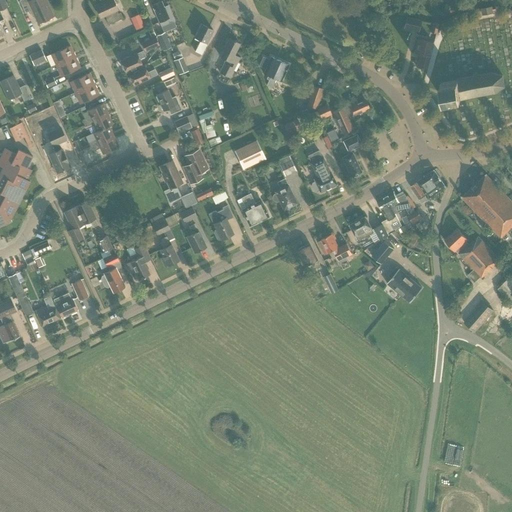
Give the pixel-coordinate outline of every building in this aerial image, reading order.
[(0,0),(0,10),(8,7),(5,0),(0,0)] [(21,0),(20,1),(25,13),(32,10),(38,24),(54,16),(46,0),(31,0),(29,2),(27,0),(21,0)] [(121,13),(119,14),(117,11),(118,10),(113,0),(108,0),(95,6),(101,18),(105,16),(107,19),(106,20),(109,25),(123,18),(121,13)] [(162,2),(152,6),(159,22),(161,27),(175,21),(173,16),(168,5),(164,7),(162,2)] [(492,7),(481,9),(482,16),(493,13),(492,7)] [(131,18),(137,31),(145,27),(139,15),(131,18)] [(407,17),(404,29),(419,32),(422,21),(407,17)] [(202,55),(207,43),(213,30),(201,24),(195,37),(201,40),(195,51),(202,55)] [(165,33),(157,36),(164,51),(171,47),(165,33)] [(155,37),(142,43),(145,51),(159,45),(155,37)] [(238,42),(235,40),(235,41),(229,38),(220,57),(226,59),(220,73),(230,78),(240,58),(234,55),(240,43),(238,42)] [(428,69),(431,55),(434,42),(418,38),(415,52),(420,53),(417,66),(428,69)] [(49,62),(54,60),(56,65),(75,57),(70,46),(51,55),(47,57),(49,62)] [(42,50),(30,56),(34,66),(46,60),(42,50)] [(146,56),(143,51),(137,54),(121,61),(126,73),(143,66),(140,59),(146,56)] [(172,53),(174,59),(180,57),(178,51),(172,53)] [(75,57),(56,65),(61,76),(80,68),(75,57)] [(272,88),(276,79),(281,81),(289,65),(271,57),(270,60),(263,57),(259,65),(266,68),(264,73),(268,75),(267,79),(269,80),(267,85),(272,88)] [(184,61),(184,62),(183,60),(175,63),(176,65),(175,65),(179,75),(188,71),(184,61)] [(155,69),(148,73),(145,66),(128,74),(134,86),(157,75),(155,69)] [(45,76),(56,73),(54,67),(44,70),(45,76)] [(159,74),(163,81),(175,75),(172,68),(159,74)] [(500,75),(501,71),(496,70),(495,73),(492,73),(457,78),(458,79),(441,82),(444,101),(461,98),(461,99),(496,93),(505,86),(503,76),(500,75)] [(94,84),(89,73),(70,82),(75,93),(94,84)] [(25,85),(19,88),(14,75),(0,81),(8,99),(21,94),(24,101),(31,98),(25,85)] [(45,81),(48,89),(57,85),(54,77),(45,81)] [(165,83),(167,87),(177,82),(175,78),(165,83)] [(251,79),(239,83),(242,90),(253,87),(251,79)] [(99,95),(94,84),(75,93),(80,104),(99,95)] [(314,86),(307,106),(316,109),(323,89),(314,86)] [(176,97),(172,99),(168,90),(156,95),(163,111),(168,109),(171,115),(182,110),(176,97)] [(365,100),(349,107),(350,109),(345,111),(343,107),(333,112),(343,134),(353,129),(348,118),(369,109),(365,100)] [(27,107),(30,114),(37,111),(34,103),(27,107)] [(108,114),(103,103),(87,111),(90,117),(82,120),(84,125),(108,114)] [(318,108),(321,116),(330,112),(327,104),(318,108)] [(58,110),(61,118),(74,112),(71,105),(58,110)] [(201,121),(215,116),(213,111),(199,116),(201,121)] [(317,111),(309,114),(311,120),(320,117),(317,111)] [(94,126),(97,131),(97,132),(109,126),(113,125),(108,114),(84,125),(87,129),(94,126)] [(192,114),(174,122),(179,134),(197,125),(192,114)] [(52,122),(54,128),(61,125),(59,120),(52,122)] [(217,136),(215,130),(214,131),(211,120),(205,121),(205,123),(201,124),(204,134),(206,133),(208,139),(217,136)] [(282,126),(286,134),(298,130),(294,121),(282,126)] [(21,123),(10,128),(16,141),(24,137),(29,148),(33,146),(32,145),(22,123),(21,123)] [(114,136),(109,126),(97,132),(97,131),(93,133),(96,139),(88,143),(90,147),(114,136)] [(62,149),(59,144),(67,140),(61,128),(48,134),(53,146),(56,152),(49,155),(57,173),(70,167),(62,149)] [(203,143),(197,129),(191,131),(197,145),(203,143)] [(352,177),(362,172),(351,150),(362,145),(357,135),(343,141),(350,154),(342,158),(352,177)] [(103,154),(119,147),(114,136),(90,147),(93,152),(100,148),(103,154)] [(235,151),(244,170),(266,159),(257,141),(235,151)] [(0,226),(12,222),(11,218),(15,209),(16,210),(30,181),(28,180),(30,174),(27,168),(33,156),(18,150),(16,154),(5,149),(0,158),(0,167),(3,168),(0,174),(0,226)] [(200,178),(210,174),(199,150),(186,156),(190,164),(184,166),(186,171),(192,183),(200,179),(200,178)] [(313,183),(312,186),(314,191),(317,192),(320,190),(320,192),(337,184),(331,171),(329,172),(328,168),(329,168),(324,157),(323,158),(319,151),(308,156),(312,163),(311,163),(316,174),(318,177),(314,179),(316,182),(313,183)] [(280,165),(285,176),(296,171),(291,160),(289,155),(278,161),(280,165)] [(167,182),(170,189),(164,191),(170,203),(169,203),(171,208),(183,202),(181,198),(182,197),(176,185),(183,182),(173,160),(160,167),(163,173),(162,174),(165,182),(167,182)] [(434,170),(417,182),(411,186),(422,203),(436,193),(446,186),(434,170)] [(463,198),(501,238),(511,227),(511,201),(487,175),(462,198),(463,198)] [(284,179),(278,182),(282,189),(275,192),(276,194),(274,195),(272,198),(274,202),(278,203),(280,202),(284,210),(297,204),(290,190),(289,191),(287,187),(288,186),(284,179)] [(210,189),(195,196),(199,203),(213,195),(210,189)] [(397,197),(394,191),(386,196),(396,213),(406,208),(409,214),(414,212),(409,200),(404,194),(397,197)] [(213,198),(216,205),(225,201),(225,200),(228,198),(225,192),(213,198)] [(261,201),(255,203),(251,193),(241,198),(246,208),(242,210),(250,226),(269,217),(261,201)] [(388,233),(402,226),(399,220),(396,213),(386,196),(378,200),(388,219),(382,221),(383,224),(388,233)] [(98,225),(87,202),(76,207),(85,224),(91,221),(94,228),(98,225)] [(222,238),(222,240),(234,234),(227,220),(233,217),(228,205),(222,208),(223,210),(216,213),(216,211),(208,214),(216,230),(215,231),(215,233),(218,239),(220,239),(222,238)] [(76,207),(66,212),(74,229),(69,231),(75,243),(84,238),(79,227),(85,224),(76,207)] [(197,217),(193,207),(180,213),(184,223),(197,217)] [(409,216),(414,225),(423,219),(418,211),(409,216)] [(162,214),(150,220),(153,226),(158,235),(164,232),(166,237),(161,239),(162,242),(161,242),(163,248),(160,250),(163,257),(161,259),(165,267),(167,265),(168,266),(179,260),(172,244),(171,245),(169,241),(174,239),(169,229),(165,220),(162,214)] [(371,228),(366,217),(350,225),(356,236),(358,241),(374,233),(371,228)] [(115,220),(109,223),(114,232),(120,229),(115,220)] [(193,234),(187,237),(194,253),(207,247),(195,224),(189,227),(193,234)] [(374,228),(380,240),(389,235),(388,233),(383,224),(374,228)] [(455,251),(456,250),(459,254),(474,270),(468,275),(475,282),(480,277),(481,278),(495,266),(494,265),(500,260),(478,236),(466,248),(463,244),(468,239),(458,228),(445,240),(455,251)] [(114,234),(117,240),(125,236),(123,230),(114,234)] [(402,243),(403,242),(397,231),(393,234),(402,243)] [(511,233),(510,231),(502,240),(510,247),(511,244),(511,233)] [(134,236),(138,244),(142,242),(139,234),(134,236)] [(322,240),(319,242),(325,255),(334,250),(340,263),(348,259),(346,257),(352,254),(347,243),(339,247),(332,234),(321,239),(322,240)] [(107,236),(100,239),(106,252),(108,256),(115,252),(113,248),(107,236)] [(36,245),(38,251),(48,247),(46,241),(36,245)] [(385,241),(372,256),(382,264),(394,249),(385,241)] [(126,264),(131,274),(135,272),(138,280),(150,275),(144,263),(150,259),(143,244),(134,249),(138,258),(126,264)] [(318,260),(310,245),(298,251),(305,266),(312,263),(316,271),(322,268),(318,260)] [(22,254),(28,267),(36,263),(30,250),(22,254)] [(109,266),(111,271),(104,274),(105,276),(103,277),(102,279),(106,287),(108,288),(111,287),(114,293),(126,287),(117,270),(122,267),(115,254),(104,259),(107,267),(109,266)] [(393,265),(401,259),(398,255),(390,261),(393,265)] [(42,257),(35,259),(39,267),(45,265),(42,257)] [(410,276),(420,275),(420,258),(404,258),(405,271),(410,271),(410,276)] [(422,289),(399,270),(387,284),(409,303),(422,289)] [(511,300),(511,272),(497,288),(511,302),(511,300)] [(16,273),(9,276),(14,288),(26,316),(33,313),(21,285),(16,273)] [(331,274),(324,277),(332,293),(339,290),(331,274)] [(81,279),(72,283),(79,299),(89,295),(81,279)] [(73,299),(72,300),(69,293),(54,300),(62,318),(78,310),(73,299)] [(51,296),(44,299),(47,306),(36,311),(42,326),(60,318),(54,303),(51,296)] [(461,296),(452,305),(456,310),(466,299),(461,296)] [(82,310),(91,309),(89,298),(80,299),(82,310)] [(0,334),(4,343),(10,341),(19,337),(9,314),(16,311),(11,300),(0,304),(0,317),(0,318),(3,325),(0,326),(0,334)] [(482,301),(464,322),(475,331),(493,310),(482,301)] [(460,455),(461,437),(455,437),(455,432),(447,431),(445,454),(460,455)]
